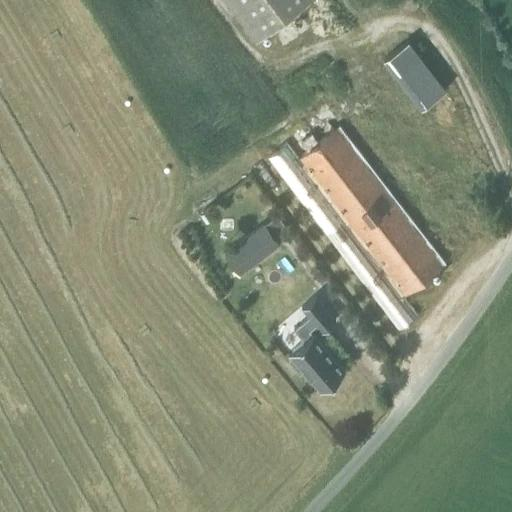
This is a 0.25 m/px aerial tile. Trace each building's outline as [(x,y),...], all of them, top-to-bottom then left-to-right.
[(192,0),(113,0),(111,2),(166,76),(201,51),(189,35),(195,31),(189,24),(203,13),(192,0)] [(229,0),(258,38),(308,0),(229,0)] [(363,0),(331,0),(358,29),(375,14),(363,0)] [(375,62),(411,112),(436,94),(400,44),(375,62)] [(338,125),(299,155),(288,141),(269,156),(399,327),(419,314),(405,294),(444,263),(338,125)] [(279,243),(264,224),(246,238),(225,253),(239,272),(260,257),(279,243)] [(293,353),(288,357),(299,373),(304,368),(320,389),(345,371),(312,329),(319,324),(324,331),(339,319),(319,293),(304,305),(311,313),(296,325),(306,338),(290,350),(293,353)]
